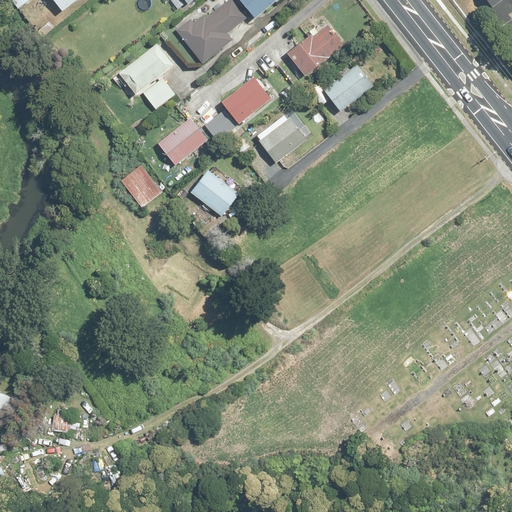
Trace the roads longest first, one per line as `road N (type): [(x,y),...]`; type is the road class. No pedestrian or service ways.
road 1 (track): [(32,457),(139,429),(264,362),(511,160)]
road 2 (primary): [(511,132),(403,0)]
